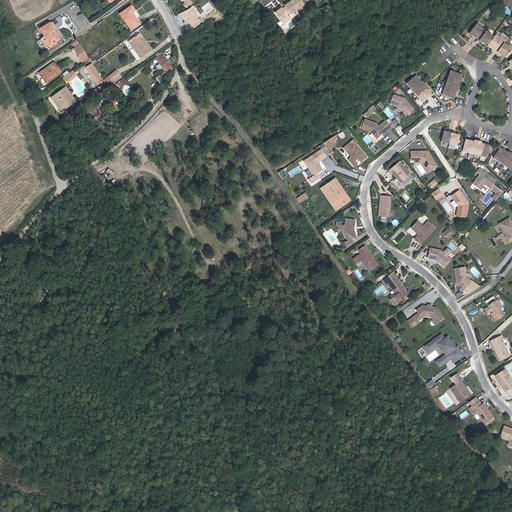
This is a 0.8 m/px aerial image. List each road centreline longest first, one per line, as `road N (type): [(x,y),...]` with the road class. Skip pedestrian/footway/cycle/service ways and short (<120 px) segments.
road 1 (track): [(184,63),(511,496)]
road 2 (residential): [(511,413),(487,385),(441,288),(382,245),(364,212),(369,176),(387,155),(433,118),(466,118)]
